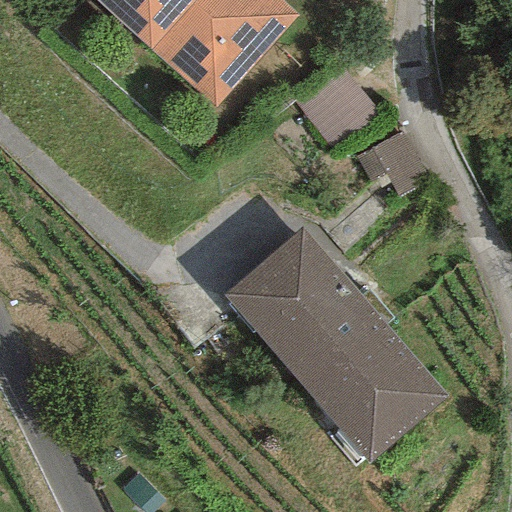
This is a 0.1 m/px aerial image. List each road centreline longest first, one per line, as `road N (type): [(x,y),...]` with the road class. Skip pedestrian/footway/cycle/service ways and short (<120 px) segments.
road 1 (residential): [(511,323),(484,248),(430,148),(412,71),(411,0)]
road 2 (tertiary): [(80,511),(0,352)]
